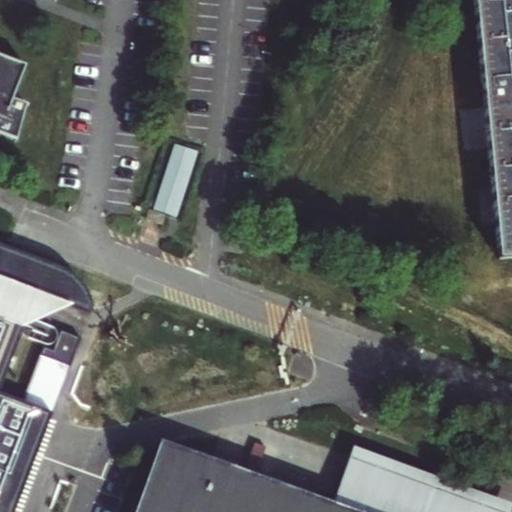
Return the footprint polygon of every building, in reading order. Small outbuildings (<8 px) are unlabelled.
[(0,0),(0,138),(18,145),(28,105),(13,101),(27,66),(0,55),(0,0),(45,0),(55,4),(56,0),(0,0)] [(511,0),(473,0),(498,260),(511,258),(511,0)] [(197,151),(172,142),(150,210),(165,215),(175,218),(197,151)] [(165,215),(150,210),(147,218),(157,221),(156,223),(162,225),(165,215)] [(36,293),(91,315),(93,310),(89,300),(73,284),(63,275),(53,269),(0,247),(0,387),(26,320),(31,307),(36,293)] [(84,343),(26,320),(0,387),(0,403),(54,426),(84,343)] [(0,403),(0,511),(18,511),(54,426),(0,403)] [(315,511),(158,455),(137,511),(504,511),(496,509),(480,503),(479,506),(353,461),(334,511),(315,511)]
